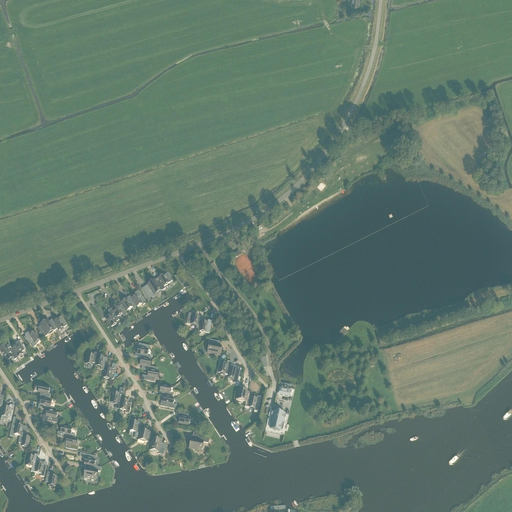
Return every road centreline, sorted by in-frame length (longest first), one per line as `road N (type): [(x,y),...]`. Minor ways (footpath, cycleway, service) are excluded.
road 1 (unclassified): [(381,0),(369,71),(325,154),(275,204),(177,254)]
road 2 (residential): [(174,451),(78,291)]
road 3 (residential): [(267,388),(177,254)]
road 4 (residential): [(64,477),(0,371)]
